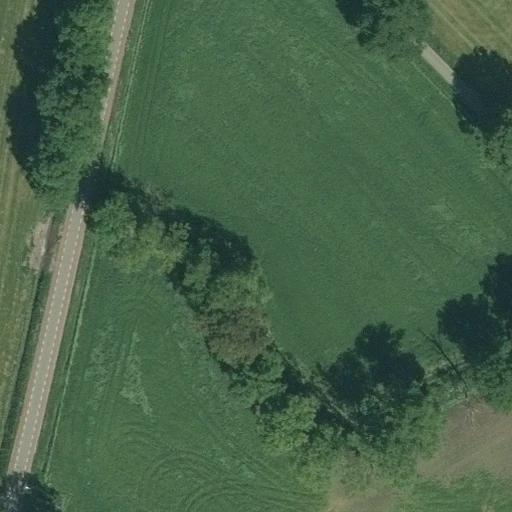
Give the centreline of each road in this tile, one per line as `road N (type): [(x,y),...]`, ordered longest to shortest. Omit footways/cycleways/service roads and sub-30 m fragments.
road 1 (tertiary): [(8,511),(125,0)]
road 2 (unclassified): [(511,149),(370,0)]
